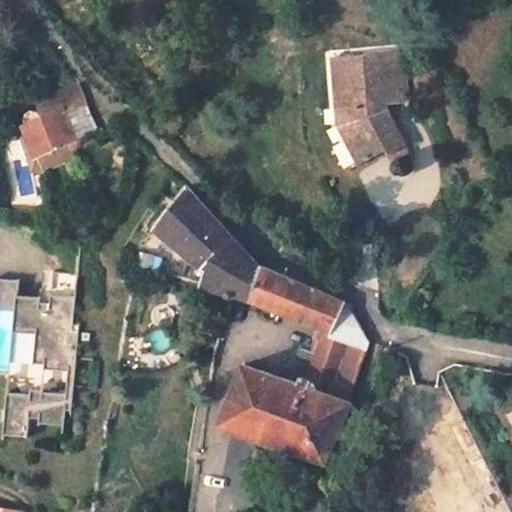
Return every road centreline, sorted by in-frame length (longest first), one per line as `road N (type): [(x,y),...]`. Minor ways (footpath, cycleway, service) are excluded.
road 1 (residential): [(26,0),(69,63),(189,168),(262,250),(363,299),(379,325),(511,355)]
road 2 (unknown): [(394,328),(387,231),(396,210),(435,180),(440,162),(424,109)]
